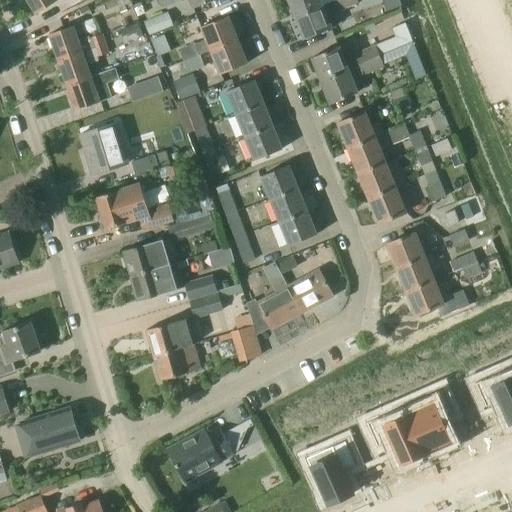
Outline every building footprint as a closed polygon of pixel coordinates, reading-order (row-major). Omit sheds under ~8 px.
[(26,0),(36,15),(57,1),(56,0),(26,0)] [(158,0),(162,8),(181,0),(190,0),(194,9),(216,0),(158,0)] [(287,0),(294,17),(322,5),(333,1),(332,0),(287,0)] [(357,0),(335,0),(333,1),(337,12),(359,4),(357,0)] [(511,10),(509,2),(498,6),(503,17),(511,13),(511,10)] [(294,17),(304,40),(332,29),(322,5),(294,17)] [(144,22),(150,36),(174,26),(168,12),(144,22)] [(511,13),(503,17),(507,29),(511,26),(511,13)] [(179,50),(184,62),(238,40),(228,16),(201,27),(206,40),(195,44),(194,44),(179,50)] [(139,22),(120,30),(125,44),(144,36),(139,22)] [(398,38),(376,46),(380,57),(394,51),(414,43),(406,23),(394,28),(398,38)] [(73,26),(49,35),(58,60),(82,52),(106,44),(102,34),(101,35),(90,39),(89,36),(87,37),(78,40),(73,26)] [(154,38),(157,55),(169,53),(166,36),(154,38)] [(238,40),(184,62),(188,74),(215,63),(220,75),(247,64),(238,40)] [(426,74),(414,43),(394,51),(380,57),(383,64),(397,58),(406,54),(407,54),(416,78),(426,74)] [(82,52),(58,60),(67,86),(91,77),(87,66),(99,62),(98,57),(109,54),(106,44),(82,52)] [(339,47),(311,58),(321,82),(380,57),(376,46),(376,45),(356,54),(355,53),(343,59),(339,47)] [(348,70),(321,82),(330,105),(358,94),(352,79),(353,79),(364,74),(364,75),(384,66),(383,64),(380,57),(348,70)] [(91,77),(67,86),(76,111),(100,103),(112,99),(106,81),(118,77),(115,69),(91,77)] [(193,74),(173,82),(174,85),(170,86),(175,101),(180,99),(181,101),(201,93),(193,74)] [(128,88),(134,103),(164,92),(159,77),(128,88)] [(226,91),(236,115),(264,104),(254,80),(226,91)] [(402,88),(391,93),(400,116),(412,112),(402,88)] [(199,108),(190,111),(187,101),(176,104),(180,116),(187,134),(195,131),(195,132),(206,127),(199,108)] [(264,104),(236,115),(245,138),(273,126),(264,104)] [(365,112),(337,123),(348,149),(375,138),(365,112)] [(80,135),(92,175),(128,164),(116,124),(80,135)] [(273,126),(245,138),(254,161),(282,150),(273,126)] [(206,127),(195,132),(203,154),(214,150),(207,131),(206,127)] [(420,131),(408,136),(415,151),(426,146),(420,131)] [(375,138),(348,149),(358,174),(386,163),(380,150),(393,145),(388,132),(375,138)] [(438,162),(453,156),(447,139),(431,145),(438,162)] [(426,146),(415,151),(421,166),(432,161),(426,146)] [(214,150),(203,154),(212,178),(224,173),(216,153),(215,154),(214,151),(215,150),(214,150)] [(131,162),(135,176),(159,169),(159,170),(170,167),(166,152),(131,162)] [(386,163),(358,174),(368,199),(396,188),(386,163)] [(261,177),(270,200),(298,189),(289,165),(261,177)] [(440,182),(429,186),(435,201),(447,197),(440,182)] [(95,198),(105,230),(139,220),(143,232),(174,222),(168,204),(156,208),(157,212),(149,215),(139,184),(95,198)] [(227,184),(216,189),(218,194),(225,214),(227,218),(238,213),(230,191),(230,190),(227,184)] [(396,188),(368,199),(378,225),(406,214),(396,188)] [(298,189),(270,200),(280,223),(307,212),(298,189)] [(455,210),(444,214),(449,227),(460,223),(455,210)] [(307,212),(280,223),(289,247),(317,235),(307,212)] [(238,213),(227,218),(235,241),(247,236),(238,213)] [(168,228),(172,241),(215,228),(211,215),(168,228)] [(449,236),(454,248),(457,255),(471,249),(469,242),(464,230),(449,236)] [(0,235),(0,269),(18,264),(8,233),(0,235)] [(415,233),(386,244),(396,269),(425,257),(415,233)] [(247,236),(235,241),(244,265),(256,260),(247,236)] [(163,240),(123,251),(130,277),(170,265),(163,240)] [(215,241),(201,245),(204,254),(218,250),(215,241)] [(453,273),(463,269),(478,263),(474,252),(449,262),(453,273)] [(425,257),(396,269),(406,292),(435,281),(429,266),(435,264),(431,254),(425,257)] [(293,257),(278,264),(283,273),(297,266),(293,257)] [(490,264),(494,283),(503,281),(499,262),(490,264)] [(276,293),(256,303),(271,330),(302,313),(288,286),(281,273),(280,274),(274,263),(264,269),(270,280),(276,293)] [(463,269),(467,279),(482,273),(478,263),(463,269)] [(170,265),(130,277),(137,302),(177,290),(170,265)] [(252,295),(271,286),(261,266),(242,275),(252,295)] [(320,270),(288,286),(302,313),(334,296),(320,270)] [(184,284),(189,303),(191,302),(190,300),(218,292),(218,291),(213,275),(184,284)] [(415,316),(438,307),(438,308),(441,317),(470,306),(463,290),(442,299),(435,281),(406,292),(415,316)] [(191,302),(189,303),(194,320),(223,311),(220,299),(243,292),(240,285),(218,291),(218,292),(190,300),(191,302)] [(146,330),(153,356),(193,345),(190,337),(192,336),(187,319),(146,330)] [(0,363),(12,360),(13,361),(41,351),(31,322),(2,331),(3,332),(0,332),(0,363)] [(254,327),(238,331),(247,359),(262,354),(254,327)] [(193,345),(153,356),(160,381),(201,370),(196,352),(195,352),(193,345)] [(511,367),(476,383),(486,407),(499,402),(509,424),(511,422),(511,367)] [(0,387),(0,414),(8,412),(1,387),(0,387)] [(442,390),(404,406),(425,453),(450,442),(440,419),(452,413),(442,390)] [(404,406),(367,423),(377,447),(390,441),(400,464),(425,453),(404,406)] [(70,408),(21,423),(21,424),(31,456),(80,441),(70,408)] [(169,451),(185,481),(221,461),(234,455),(219,428),(207,434),(205,431),(169,451)] [(345,441),(307,458),(328,505),(353,493),(343,470),(356,465),(345,441)] [(47,511),(41,495),(18,504),(20,511),(47,511)] [(59,511),(102,511),(98,501),(84,507),(83,503),(59,511)] [(229,511),(224,503),(207,511),(229,511)]
